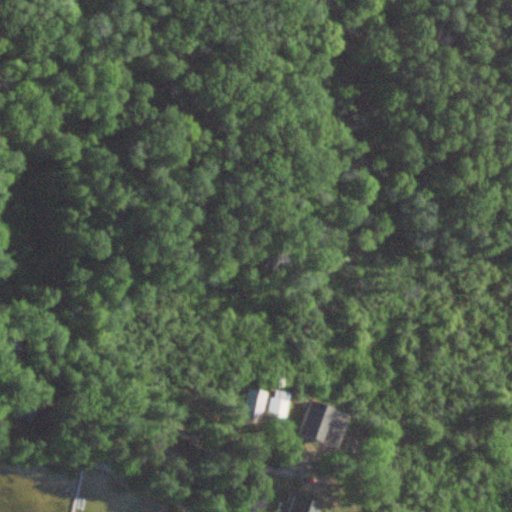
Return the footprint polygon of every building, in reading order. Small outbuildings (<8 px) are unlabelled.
[(0,355),(11,359),(17,342),(0,336),(0,355)] [(262,416),(281,420),(286,393),(267,389),(262,416)] [(1,414),(16,414),(16,397),(1,397),(1,414)] [(254,511),(261,493),(237,484),(229,502),(254,511)] [(271,511),(309,511),(310,511),(284,493),(271,511)]
